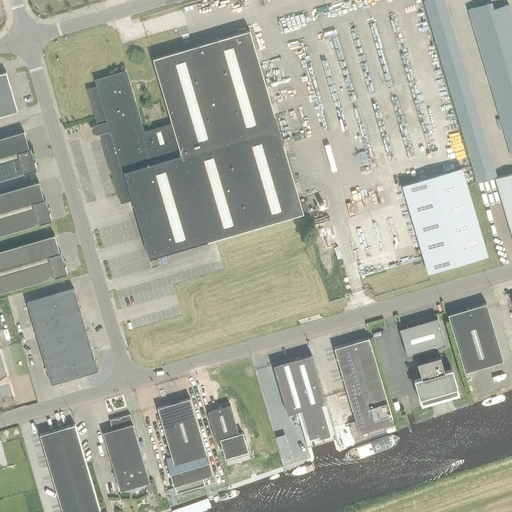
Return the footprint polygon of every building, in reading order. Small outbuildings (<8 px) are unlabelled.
[(445,1),(426,7),(427,14),(447,8),(445,1)] [(487,3),(468,9),(470,16),(489,10),(487,3)] [(493,9),(489,10),(491,17),(510,11),(508,4),(493,9)] [(447,8),(427,14),(429,20),(449,15),(447,8)] [(489,10),(470,16),(472,23),(491,17),(489,10)] [(511,16),(510,11),(491,17),(493,24),(511,18),(511,16)] [(449,15),(429,20),(431,27),(451,21),(449,15)] [(491,17),(472,23),(474,29),(493,24),(491,17)] [(511,18),(493,24),(495,30),(511,25),(511,18)] [(451,21),(431,27),(433,34),(453,28),(451,21)] [(493,24),(474,29),(476,36),(495,30),(493,24)] [(511,25),(495,30),(497,37),(511,32),(511,25)] [(453,28),(433,34),(435,41),(455,35),(453,28)] [(89,90),(97,119),(100,128),(122,202),(132,199),(133,205),(149,258),(207,242),(215,239),(303,213),(250,30),(153,59),(172,125),(143,133),(124,70),(110,74),(111,76),(97,81),(99,87),(89,90)] [(495,30),(476,36),(478,43),(497,37),(495,30)] [(511,32),(497,37),(499,44),(511,40),(511,32)] [(455,35),(435,41),(437,47),(457,42),(455,35)] [(497,37),(478,43),(480,50),(499,44),(497,37)] [(511,40),(499,44),(501,51),(511,47),(511,40)] [(457,42),(437,47),(439,54),(459,48),(457,42)] [(499,44),(480,50),(482,56),(501,51),(499,44)] [(511,47),(501,51),(503,57),(511,54),(511,47)] [(459,48),(439,54),(441,61),(461,55),(459,48)] [(501,51),(482,56),(484,63),(503,57),(501,51)] [(511,54),(503,57),(505,64),(511,61),(511,54)] [(461,55),(441,61),(443,67),(463,62),(461,55)] [(503,57),(484,63),(486,70),(505,64),(503,57)] [(463,62),(443,67),(445,74),(465,68),(463,62)] [(505,64),(486,70),(488,76),(507,71),(505,64)] [(465,68),(445,74),(447,81),(467,75),(465,68)] [(507,71),(488,76),(490,83),(509,78),(507,71)] [(0,73),(0,95),(12,92),(6,72),(0,73)] [(467,75),(447,81),(449,88),(469,82),(467,75)] [(509,78),(490,83),(492,90),(511,84),(509,78)] [(469,82),(449,88),(451,94),(471,89),(469,82)] [(511,88),(511,84),(492,90),(494,97),(511,91),(511,88)] [(471,89),(451,94),(453,101),(473,95),(471,89)] [(511,91),(494,97),(496,103),(511,98),(511,91)] [(0,95),(0,105),(3,116),(18,111),(12,92),(0,95)] [(473,95),(453,101),(455,108),(475,102),(473,95)] [(511,98),(496,103),(497,110),(511,105),(511,98)] [(475,102),(455,108),(457,115),(477,109),(475,102)] [(511,105),(497,110),(499,117),(511,113),(511,105)] [(477,109),(457,115),(459,121),(479,116),(477,109)] [(511,113),(499,117),(501,124),(511,120),(511,113)] [(479,116),(459,121),(461,128),(481,122),(479,116)] [(511,120),(501,124),(503,130),(511,127),(511,120)] [(481,122),(461,128),(463,135),(482,129),(481,122)] [(511,127),(503,130),(505,137),(511,135),(511,127)] [(482,129),(463,135),(465,141),(484,136),(482,129)] [(29,149),(24,131),(0,138),(0,180),(24,173),(24,174),(37,170),(34,162),(36,159),(33,158),(30,149),(29,149)] [(484,136),(465,141),(467,148),(486,142),(484,136)] [(486,142),(467,148),(469,155),(488,149),(486,142)] [(488,149),(469,155),(471,162),(490,156),(488,149)] [(490,156),(471,162),(473,168),(492,163),(490,156)] [(492,163),(473,168),(475,175),(494,169),(492,163)] [(402,185),(428,273),(487,256),(467,186),(461,168),(402,185)] [(494,169),(475,175),(477,182),(496,176),(494,169)] [(511,173),(495,178),(511,235),(511,173)] [(39,224),(52,221),(49,212),(50,209),(48,208),(45,199),(44,200),(39,182),(0,193),(0,235),(39,224)] [(54,278),(67,274),(65,265),(66,263),(64,261),(61,253),(60,253),(54,235),(0,250),(0,293),(54,277),(54,278)] [(77,301),(74,289),(50,296),(54,308),(77,301)] [(50,296),(27,303),(30,315),(54,308),(50,296)] [(77,301),(54,308),(57,319),(81,312),(77,301)] [(448,314),(450,322),(465,372),(503,361),(486,303),(466,309),(448,314)] [(30,315),(34,326),(57,319),(54,308),(30,315)] [(81,312),(57,319),(61,331),(84,324),(81,312)] [(407,355),(407,356),(419,353),(445,345),(437,318),(435,318),(401,328),(399,329),(399,330),(407,355)] [(37,338),(61,331),(57,319),(34,326),(37,338)] [(61,331),(64,343),(88,336),(84,324),(61,331)] [(61,331),(37,338),(41,349),(64,343),(61,331)] [(91,347),(88,336),(64,343),(68,354),(91,347)] [(375,359),(369,338),(334,348),(340,369),(375,359)] [(44,361),(56,358),(68,354),(64,343),(41,349),(44,361)] [(68,354),(75,377),(98,370),(91,347),(68,354)] [(0,399),(12,396),(0,353),(0,399)] [(56,358),(63,381),(75,377),(68,354),(56,358)] [(311,354),(273,366),(287,414),(297,411),(307,447),(336,438),(311,354)] [(414,379),(421,404),(459,393),(452,368),(444,371),(440,355),(417,362),(421,377),(414,379)] [(56,358),(44,361),(51,384),(63,381),(56,358)] [(340,369),(346,390),(381,380),(375,359),(340,369)] [(381,380),(346,390),(353,412),(388,401),(381,380)] [(202,476),(212,473),(190,398),(157,408),(173,461),(167,463),(176,493),(205,485),(202,476)] [(353,412),(359,433),(394,423),(388,401),(353,412)] [(225,458),(248,451),(242,432),(239,433),(230,405),(207,411),(216,442),(220,441),(225,458)] [(150,482),(130,415),(130,414),(110,420),(112,430),(103,433),(120,491),(150,482)] [(46,455),(81,445),(75,424),(40,435),(43,448),(46,455)] [(81,445),(46,455),(52,475),(87,465),(81,445)] [(87,465),(52,475),(58,496),(93,486),(87,465)] [(93,486),(58,496),(62,511),(77,511),(99,506),(93,486)]
